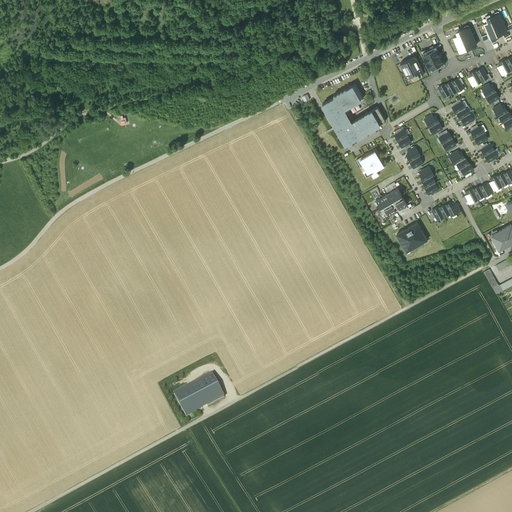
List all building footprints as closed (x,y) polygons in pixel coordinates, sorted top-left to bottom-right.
[(498,11),(494,12),(495,13),(490,15),(489,14),(485,16),(487,19),(499,13),(498,11)] [(499,13),(487,19),(488,22),(484,24),(490,38),(497,35),(496,34),(500,33),(500,34),(507,31),(504,23),(503,23),(502,21),(503,21),(499,13)] [(468,24),(464,26),(464,27),(459,29),(459,28),(455,30),(456,32),(469,27),(468,24)] [(469,27),(456,32),(457,36),(453,38),(459,52),(466,49),(466,48),(469,46),(470,47),(477,45),(473,37),(472,37),(471,35),(472,34),(469,27)] [(439,53),(436,46),(423,52),(424,54),(421,55),(429,69),(431,68),(432,70),(445,64),(441,56),(441,57),(439,53)] [(415,56),(408,59),(409,60),(407,61),(407,60),(400,63),(407,78),(409,77),(412,75),(414,79),(419,76),(417,72),(420,71),(422,70),(415,56)] [(511,70),(505,60),(506,60),(505,59),(498,63),(500,65),(505,73),(511,70)] [(486,74),(482,67),(476,71),(481,81),(484,79),(488,77),(486,74)] [(481,81),(476,71),(476,70),(469,74),(471,76),(475,84),(481,81)] [(420,71),(417,72),(419,76),(414,79),(412,75),(409,77),(411,81),(422,75),(420,71)] [(458,78),(456,79),(455,80),(452,82),(451,82),(456,90),(457,91),(463,88),(461,84),(458,79),(458,78)] [(445,84),(450,93),(450,94),(456,90),(451,82),(452,82),(451,81),(445,84)] [(363,97),(359,89),(355,83),(352,85),(360,99),(363,97)] [(445,83),(438,87),(439,89),(442,94),(444,97),(450,93),(445,84),(445,83)] [(345,143),(379,124),(371,110),(354,120),(351,121),(344,109),(346,107),(360,99),(352,85),(349,85),(348,87),(346,88),(343,88),(343,90),(340,90),(340,92),(336,92),(336,94),(333,94),(333,97),(322,103),(345,143)] [(490,86),(482,90),(486,96),(496,91),(492,85),(490,86)] [(496,91),(486,96),(490,103),(492,101),(498,98),(499,97),(496,91)] [(453,106),(452,106),(456,113),(457,112),(456,112),(465,107),(462,101),(461,101),(453,106)] [(502,106),(494,110),(498,117),(499,116),(507,111),(504,105),(502,106)] [(378,106),(371,110),(379,124),(386,120),(378,106)] [(354,120),(346,107),(344,109),(351,121),(354,120)] [(465,107),(456,112),(457,112),(460,119),(461,118),(470,113),(469,113),(466,107),(465,107)] [(507,111),(499,116),(502,122),(503,122),(511,117),(511,116),(508,110),(507,111)] [(470,113),(461,118),(464,124),(474,119),(470,112),(469,113),(470,113)] [(433,116),(426,121),(429,127),(439,121),(435,115),(433,116)] [(511,117),(503,122),(507,128),(509,126),(511,124),(511,116),(511,117)] [(439,121),(429,127),(433,133),(442,128),(439,121)] [(472,130),(471,131),(474,137),(484,132),(480,125),(478,127),(472,130)] [(396,133),(394,134),(398,140),(408,135),(404,129),(401,130),(396,133)] [(440,136),(439,137),(443,143),(452,137),(448,131),(448,132),(440,136)] [(484,132),(474,137),(478,143),(488,138),(484,132)] [(408,135),(398,140),(402,147),(403,146),(409,143),(411,141),(408,135)] [(452,137),(443,143),(446,149),(456,144),(452,137)] [(494,149),(491,143),(483,148),(481,149),(485,155),(494,149)] [(371,174),(373,177),(378,174),(376,171),(385,166),(375,148),(356,158),(366,176),(371,174)] [(409,153),(406,154),(410,161),(419,155),(421,155),(417,148),(409,153)] [(494,149),(485,155),(488,161),(498,156),(494,149)] [(456,154),(450,157),(454,164),(456,162),(465,157),(461,151),(459,152),(456,154)] [(419,155),(410,161),(413,167),(415,166),(420,163),(423,161),(419,155)] [(465,157),(456,162),(457,164),(460,169),(460,168),(469,163),(465,157)] [(469,163),(460,168),(464,174),(474,169),(470,162),(469,163)] [(434,174),(430,168),(428,169),(420,174),(423,180),(429,177),(432,175),(434,174)] [(497,175),(502,185),(508,182),(504,173),(503,172),(497,175)] [(502,185),(497,175),(496,174),(490,178),(491,181),(496,189),(502,185)] [(432,175),(429,177),(423,180),(422,180),(426,186),(426,187),(429,185),(435,182),(436,181),(432,175)] [(392,189),(376,198),(380,206),(383,205),(384,207),(381,208),(386,215),(396,209),(395,208),(398,206),(399,208),(402,206),(405,211),(410,208),(403,196),(400,197),(399,195),(401,193),(394,181),(389,184),(392,189)] [(435,182),(429,185),(426,187),(426,186),(425,187),(429,193),(438,188),(435,182)] [(480,186),(479,186),(484,195),(484,196),(491,192),(490,192),(486,184),(486,183),(480,186)] [(479,185),(473,189),(478,198),(484,195),(479,186),(480,186),(479,185)] [(472,202),(478,198),(473,189),(472,188),(466,191),(467,194),(472,202)] [(446,204),(445,204),(450,213),(451,215),(454,213),(458,212),(453,204),(452,201),(446,204)] [(439,207),(444,216),(450,213),(445,204),(446,204),(445,203),(439,207)] [(438,206),(432,209),(433,211),(436,216),(437,219),(444,216),(439,207),(438,206)] [(417,221),(396,233),(399,237),(400,237),(402,240),(401,240),(406,249),(409,248),(410,249),(424,241),(423,240),(426,238),(421,229),(420,229),(418,226),(419,226),(417,221)] [(511,242),(511,226),(511,224),(495,233),(495,234),(491,236),(499,250),(511,242)] [(511,258),(511,257),(496,265),(499,270),(511,262),(511,258)] [(511,285),(511,278),(499,285),(498,284),(489,269),(484,272),(496,294),(511,285)] [(212,374),(174,395),(186,417),(224,397),(212,374)]
